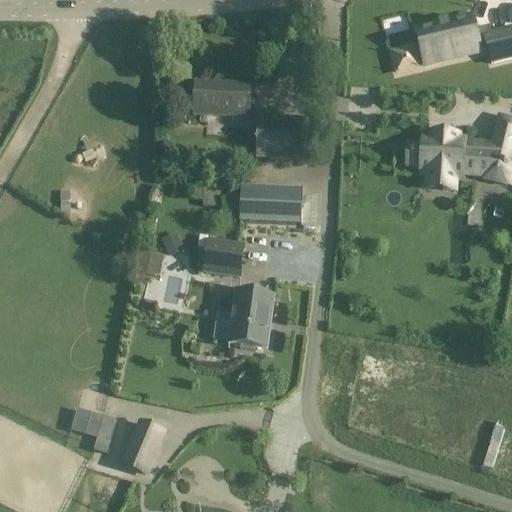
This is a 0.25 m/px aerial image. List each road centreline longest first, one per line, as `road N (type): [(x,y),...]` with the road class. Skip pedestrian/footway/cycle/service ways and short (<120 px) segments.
road 1 (unclassified): [(511,507),(330,446),(311,414),(334,138),(335,0)]
road 2 (residential): [(77,9),(68,52),(0,176)]
road 3 (unclassified): [(77,9),(252,0)]
